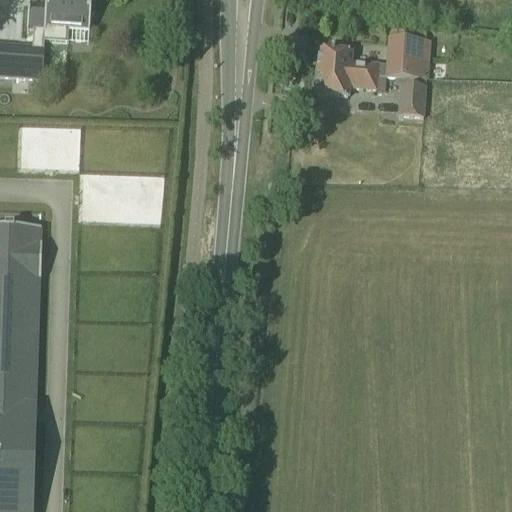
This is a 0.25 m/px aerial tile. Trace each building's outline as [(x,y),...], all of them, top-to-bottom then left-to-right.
[(0,48),(0,81),(42,84),(45,51),(44,51),(44,44),(67,46),(68,33),(89,34),(91,0),(46,0),(46,9),(28,9),(27,33),(33,33),(32,50),(0,48)] [(333,29),(332,37),(340,37),(341,29),(333,29)] [(319,54),(317,77),(377,81),(377,80),(384,81),(425,84),(428,46),(389,43),(388,69),(350,65),(351,57),(319,54)] [(376,94),(377,82),(317,77),(315,98),(347,101),(348,92),(376,94)] [(399,89),(396,120),(423,122),(425,91),(399,89)] [(0,511),(31,511),(35,408),(29,408),(33,283),(40,283),(41,247),(40,247),(40,232),(13,231),(13,229),(4,229),(4,231),(0,230),(0,511)]
